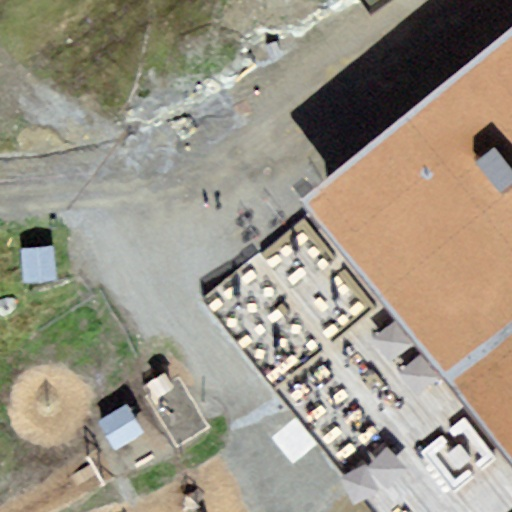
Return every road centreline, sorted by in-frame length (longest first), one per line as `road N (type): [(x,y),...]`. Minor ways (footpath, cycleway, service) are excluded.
road 1 (track): [(188,157),(397,68),(482,0)]
road 2 (track): [(0,191),(188,157)]
